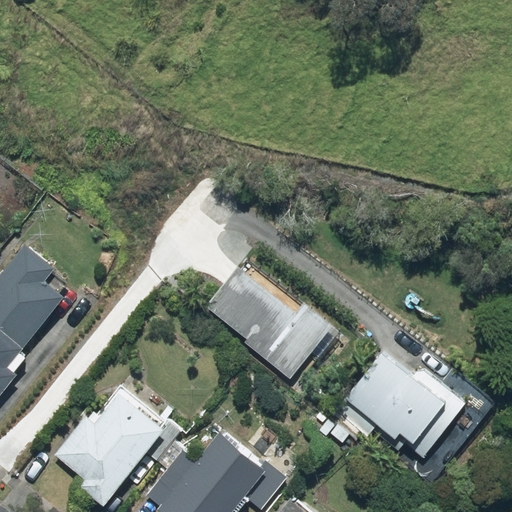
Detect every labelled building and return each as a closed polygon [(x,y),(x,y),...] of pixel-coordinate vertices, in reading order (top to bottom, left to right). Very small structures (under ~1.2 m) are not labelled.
[(0,298),(0,407),(31,370),(22,362),(78,295),(57,278),(69,263),(36,235),(2,276),(12,284),(0,298)] [(256,251),(208,298),(298,374),(345,318),(317,295),(313,300),(256,251)] [(422,372),(390,347),(350,391),(431,454),(473,399),(428,364),(422,372)] [(177,424),(125,382),(101,412),(94,406),(59,448),(94,477),(88,483),(112,503),(177,424)] [(228,428),(162,506),(169,511),(236,511),(275,467),(228,428)] [(327,511),(302,491),(284,511),(327,511)]
